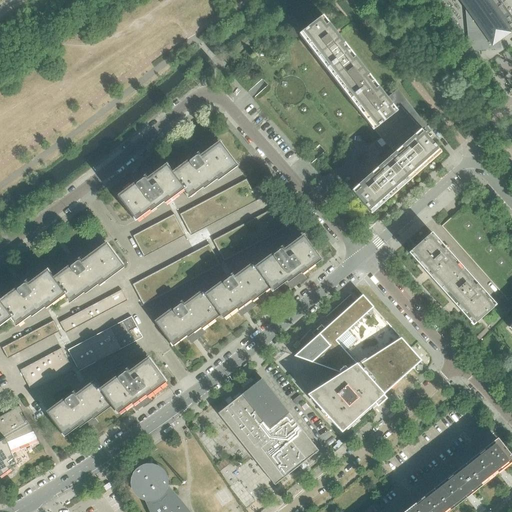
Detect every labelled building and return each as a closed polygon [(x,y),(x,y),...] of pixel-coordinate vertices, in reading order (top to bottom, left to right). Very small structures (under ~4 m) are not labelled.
[(502,25),(509,20),(495,0),(464,0),(467,33),(477,32),(479,51),(501,49),(500,36),(497,36),(496,33),(504,27),(502,25)] [(336,34),(334,32),(322,17),(300,34),(309,46),(311,44),(316,50),(336,34)] [(346,88),(341,83),(339,84),(341,82),(337,77),(335,79),(326,68),(318,57),(320,55),(316,50),(314,52),(314,51),(316,50),(311,44),(309,46),(300,34),(290,21),(281,26),(267,34),(255,43),(242,52),(265,81),(320,145),(355,189),(364,182),(375,171),(395,154),(388,145),(387,146),(386,145),(384,147),(378,139),(381,138),(374,130),(367,120),(369,118),(365,113),(362,114),(364,112),(360,107),(358,109),(351,99),(343,90),(346,88)] [(326,68),(348,51),(336,34),(316,50),(314,51),(314,52),(316,50),(320,55),(318,57),(326,68)] [(341,82),(361,67),(348,51),(326,68),(335,79),(337,77),(341,82)] [(351,99),(373,82),(361,67),(341,82),(339,84),(341,83),(346,88),(343,90),(351,99)] [(364,112),(384,97),(373,82),(351,99),(358,109),(360,107),(364,112)] [(431,132),(398,90),(386,99),(396,112),(374,130),(381,138),(378,139),(384,147),(386,145),(387,146),(388,145),(395,154),(398,151),(410,141),(421,131),(426,136),(431,132)] [(396,112),(386,99),(384,97),(364,112),(362,114),(365,113),(369,118),(367,120),(374,130),(396,112)] [(430,140),(426,136),(421,131),(410,141),(428,162),(440,151),(430,140)] [(428,162),(410,141),(398,151),(417,172),(428,162)] [(236,165),(234,163),(220,143),(201,157),(199,154),(191,160),(199,171),(207,182),(208,184),(221,174),(222,175),(236,165)] [(417,172),(398,151),(395,154),(375,171),(394,192),(417,172)] [(207,182),(199,171),(191,160),(172,174),(182,188),(187,195),(193,190),(194,192),(207,182)] [(182,188),(172,174),(166,166),(148,180),(146,177),(137,183),(145,194),(154,205),(155,206),(168,197),(169,198),(182,188)] [(394,192),(375,171),(364,182),(383,203),(394,192)] [(252,190),(246,179),(241,182),(247,192),(252,190)] [(247,192),(241,182),(236,185),(242,195),(247,192)] [(383,203),(364,182),(355,189),(352,192),(371,213),(383,203)] [(154,205),(145,194),(137,183),(119,197),(134,217),(139,213),(141,215),(154,205)] [(242,195),(236,185),(231,188),(236,198),(242,195)] [(262,198),(257,187),(252,190),(257,200),(262,198)] [(236,198),(231,188),(226,190),(231,201),(236,198)] [(231,201),(226,190),(221,193),(226,203),(231,201)] [(257,200),(252,190),(247,192),(252,203),(257,200)] [(252,203),(247,192),(242,195),(247,206),(252,203)] [(226,203),(221,193),(216,196),(221,206),(226,203)] [(247,206),(242,195),(236,198),(242,209),(247,206)] [(221,206),(216,196),(210,198),(216,209),(221,206)] [(216,209),(210,198),(205,201),(211,211),(216,209)] [(242,209),(236,198),(231,201),(237,211),(242,209)] [(211,211),(205,201),(200,204),(206,214),(211,211)] [(237,211),(231,201),(226,203),(232,214),(237,211)] [(232,214),(226,203),(221,206),(227,217),(232,214)] [(206,214),(200,204),(195,207),(200,217),(206,214)] [(227,217),(221,206),(216,209),(222,219),(227,217)] [(200,217),(195,207),(190,209),(195,219),(200,217)] [(280,218),(274,208),(269,211),(275,221),(280,218)] [(195,219),(190,209),(185,212),(190,222),(195,219)] [(222,219),(216,209),(211,211),(216,222),(222,219)] [(216,222),(211,211),(206,214),(211,225),(216,222)] [(275,221),(269,211),(264,214),(270,224),(275,221)] [(190,222),(185,212),(180,215),(185,225),(190,222)] [(180,225),(174,214),(169,217),(174,228),(180,225)] [(211,225),(206,214),(200,217),(206,228),(211,225)] [(270,224),(264,214),(259,216),(264,227),(270,224)] [(264,227),(259,216),(254,219),(259,229),(264,227)] [(291,226),(285,216),(280,218),(285,229),(291,226)] [(174,228),(169,217),(164,220),(169,230),(174,228)] [(206,228),(200,217),(195,219),(201,230),(206,228)] [(285,229),(280,218),(275,221),(280,232),(285,229)] [(201,230),(195,219),(190,222),(196,233),(201,230)] [(259,229),(254,219),(249,222),(254,232),(259,229)] [(169,230),(164,220),(159,223),(164,233),(169,230)] [(280,232),(275,221),(270,224),(275,235),(280,232)] [(196,233),(190,222),(185,225),(191,236),(196,233)] [(254,232),(249,222),(244,224),(249,235),(254,232)] [(164,233),(159,223),(153,225),(159,236),(164,233)] [(249,235),(244,224),(238,227),(244,237),(249,235)] [(275,235),(270,224),(264,227),(270,237),(275,235)] [(159,236),(153,225),(148,228),(154,239),(159,236)] [(185,235),(180,225),(174,228),(180,238),(185,235)] [(244,237),(238,227),(233,230),(239,240),(244,237)] [(270,237),(264,227),(259,229),(265,240),(270,237)] [(154,239),(148,228),(143,231),(149,241),(154,239)] [(180,238),(174,228),(169,230),(175,241),(180,238)] [(265,240),(259,229),(254,232),(260,243),(265,240)] [(175,241),(169,230),(164,233),(170,244),(175,241)] [(239,240),(233,230),(228,233),(234,243),(239,240)] [(149,241),(143,231),(138,233),(144,244),(149,241)] [(260,243),(254,232),(249,235),(255,245),(260,243)] [(144,244),(138,233),(133,236),(138,247),(144,244)] [(170,244),(164,233),(159,236),(165,246),(170,244)] [(234,243),(228,233),(223,235),(228,246),(234,243)] [(463,270),(447,252),(430,234),(410,252),(426,271),(428,269),(433,274),(431,276),(442,288),(463,270)] [(228,246),(223,235),(218,238),(223,248),(228,246)] [(255,245),(249,235),(244,237),(250,248),(255,245)] [(165,246),(159,236),(154,239),(159,249),(165,246)] [(250,248),(244,237),(239,240),(244,251),(250,248)] [(319,259),(303,237),(284,251),(293,262),(279,272),(285,280),(290,276),(291,277),(293,276),(291,275),(298,270),(299,272),(304,268),(305,269),(319,259)] [(223,248),(218,238),(213,241),(218,251),(223,248)] [(159,249),(154,239),(149,241),(154,252),(159,249)] [(244,251),(239,240),(234,243),(239,254),(244,251)] [(154,252),(149,241),(144,244),(149,254),(154,252)] [(239,254),(234,243),(228,246),(234,256),(239,254)] [(103,280),(123,266),(106,244),(83,262),(80,259),(74,264),(83,276),(77,280),(85,290),(88,287),(89,289),(102,279),(103,280)] [(149,254),(144,244),(138,247),(144,257),(149,254)] [(215,255),(212,249),(209,244),(204,247),(210,257),(215,255)] [(234,256),(228,246),(223,248),(229,259),(234,256)] [(210,257),(204,247),(199,250),(204,260),(210,257)] [(229,259),(223,248),(218,251),(224,262),(229,259)] [(279,272),(293,262),(284,251),(282,248),(256,268),(269,286),(271,288),(276,284),(277,285),(285,280),(279,272)] [(204,260),(199,250),(194,252),(199,263),(204,260)] [(199,263),(194,252),(189,255),(194,266),(199,263)] [(194,266),(189,255),(184,258),(189,268),(194,266)] [(220,265),(215,256),(215,255),(210,257),(215,268),(220,265)] [(215,268),(210,257),(204,260),(210,271),(215,268)] [(189,268),(184,258),(178,260),(184,271),(189,268)] [(184,271),(178,260),(173,263),(179,274),(184,271)] [(210,271),(204,260),(199,263),(205,273),(210,271)] [(179,274),(173,263),(168,266),(174,276),(179,274)] [(205,273),(199,263),(194,266),(200,276),(205,273)] [(85,290),(77,280),(83,276),(74,264),(53,279),(64,293),(68,300),(74,295),(75,297),(85,290)] [(269,286),(256,268),(253,264),(235,278),(243,289),(229,299),(235,307),(240,303),(241,304),(243,304),(242,302),(248,297),(249,299),(254,295),(255,296),(269,286)] [(174,276),(168,266),(163,269),(169,279),(174,276)] [(200,276),(194,266),(189,268),(195,279),(200,276)] [(195,279),(189,268),(184,271),(190,281),(195,279)] [(169,279),(163,269),(158,271),(164,282),(169,279)] [(495,306),(479,288),(463,270),(442,288),(452,300),(455,298),(460,304),(457,306),(474,324),(495,306)] [(64,293),(53,279),(48,271),(29,285),(44,305),(49,302),(50,303),(64,293)] [(164,282),(158,271),(153,274),(158,284),(164,282)] [(190,281),(184,271),(179,274),(184,284),(190,281)] [(158,284),(153,274),(148,277),(153,287),(158,284)] [(184,284),(179,274),(174,276),(179,287),(184,284)] [(229,299),(243,289),(235,278),(232,275),(206,295),(219,313),(221,315),(226,311),(227,313),(235,307),(229,299)] [(179,287),(174,276),(169,279),(174,290),(179,287)] [(153,287),(148,277),(143,279),(148,290),(153,287)] [(148,290),(143,279),(138,282),(143,293),(148,290)] [(174,290),(169,279),(164,282),(169,292),(174,290)] [(44,305),(29,285),(27,282),(0,302),(10,316),(15,322),(21,318),(22,320),(35,310),(36,311),(44,305)] [(143,293),(138,282),(132,285),(138,295),(143,293)] [(169,292),(164,282),(158,284),(164,295),(169,292)] [(164,295),(158,284),(153,287),(159,298),(164,295)] [(504,297),(511,290),(511,286),(510,285),(501,293),(504,297)] [(159,298),(153,287),(148,290),(154,300),(159,298)] [(127,301),(122,290),(117,293),(122,304),(127,301)] [(154,300),(148,290),(143,293),(149,303),(154,300)] [(219,313),(206,295),(203,291),(185,305),(193,316),(179,326),(185,334),(190,330),(191,332),(193,331),(192,329),(198,325),(199,326),(204,322),(206,323),(219,313)] [(122,304),(117,293),(111,296),(117,306),(122,304)] [(149,303),(143,293),(138,295),(144,306),(149,303)] [(384,395),(401,379),(421,361),(401,338),(358,365),(336,341),(368,312),(364,308),(369,303),(362,295),(325,329),(321,325),(312,333),(317,339),(312,343),(311,341),(294,356),(343,374),(320,389),(318,388),(307,395),(341,433),(370,407),(368,405),(373,401),(378,407),(387,399),(384,395)] [(117,306),(111,296),(106,298),(112,309),(117,306)] [(112,309),(106,298),(101,301),(107,312),(112,309)] [(0,323),(10,316),(0,302),(0,301),(0,323)] [(107,312),(101,301),(96,304),(102,314),(107,312)] [(179,326),(193,316),(185,305),(182,302),(156,322),(171,343),(176,338),(177,340),(185,334),(179,326)] [(102,314),(96,304),(91,306),(96,317),(102,314)] [(96,317),(91,306),(86,309),(91,320),(96,317)] [(91,320),(86,309),(81,312),(86,323),(91,320)] [(86,323),(81,312),(75,315),(81,325),(86,323)] [(81,325),(75,315),(70,317),(76,328),(81,325)] [(76,328),(70,317),(65,320),(71,331),(76,328)] [(137,327),(131,317),(123,321),(128,332),(137,327)] [(71,331),(65,320),(60,323),(66,333),(71,331)] [(59,332),(54,321),(49,324),(54,334),(59,332)] [(128,332),(123,321),(118,324),(124,334),(128,332)] [(54,334),(49,324),(44,326),(49,337),(54,334)] [(124,334),(118,324),(113,327),(119,337),(124,334)] [(49,337),(44,326),(38,329),(44,340),(49,337)] [(119,337),(113,327),(108,329),(114,340),(119,337)] [(137,327),(128,332),(124,334),(129,345),(143,338),(137,327)] [(44,340),(38,329),(33,332),(39,342),(44,340)] [(114,340),(108,329),(103,332),(109,342),(114,340)] [(39,342),(33,332),(28,334),(34,345),(39,342)] [(109,342),(103,332),(98,334),(104,345),(109,342)] [(34,345),(28,334),(23,337),(29,348),(34,345)] [(104,345),(98,334),(93,337),(99,348),(104,345)] [(129,345),(124,334),(119,337),(124,348),(129,345)] [(29,348),(23,337),(18,340),(24,350),(29,348)] [(99,348),(93,337),(88,340),(94,350),(99,348)] [(124,348),(119,337),(114,340),(119,350),(124,348)] [(24,350),(18,340),(13,342),(18,353),(24,350)] [(94,350),(88,340),(83,342),(89,353),(94,350)] [(119,350),(114,340),(109,342),(114,353),(119,350)] [(18,353),(13,342),(7,345),(13,356),(18,353)] [(89,353),(83,342),(78,345),(84,355),(89,353)] [(114,353),(109,342),(104,345),(109,355),(114,353)] [(13,356),(7,345),(2,348),(8,359),(13,356)] [(84,355),(78,345),(73,347),(79,358),(84,355)] [(109,355),(104,345),(99,348),(104,358),(109,355)] [(79,358),(73,347),(68,350),(73,361),(79,358)] [(104,358),(99,348),(94,350),(99,361),(104,358)] [(67,359),(62,349),(56,351),(62,362),(67,359)] [(99,361),(94,350),(89,353),(94,363),(99,361)] [(62,362),(56,351),(51,354),(57,364),(62,362)] [(94,363),(89,353),(84,355),(89,366),(94,363)] [(57,364),(51,354),(46,357),(52,367),(57,364)] [(89,366),(84,355),(79,358),(85,368),(89,366)] [(52,367),(46,357),(41,359),(46,370),(52,367)] [(85,368),(79,358),(73,361),(79,371),(85,368)] [(46,370),(41,359),(36,362),(41,373),(46,370)] [(73,369),(67,359),(62,362),(67,372),(73,369)] [(165,381),(148,359),(130,373),(145,393),(150,389),(151,391),(165,381)] [(41,373),(36,362),(31,365),(36,375),(41,373)] [(67,372),(62,362),(57,364),(62,375),(67,372)] [(62,375),(57,364),(52,367),(57,378),(62,375)] [(36,375),(31,365),(25,368),(31,378),(36,375)] [(57,378),(52,367),(46,370),(52,380),(57,378)] [(31,378),(25,368),(20,370),(26,381),(31,378)] [(52,380),(46,370),(41,373),(47,383),(52,380)] [(145,393),(130,373),(128,370),(120,375),(129,388),(124,391),(131,401),(136,398),(137,399),(145,393)] [(47,383),(41,373),(36,375),(42,386),(47,383)] [(42,386),(36,375),(31,378),(36,389),(42,386)] [(131,401),(124,391),(129,388),(120,375),(101,390),(111,404),(116,410),(121,406),(123,407),(131,401)] [(36,389),(31,378),(26,381),(31,391),(36,389)] [(262,379),(218,413),(275,485),(319,451),(262,379)] [(111,404),(101,390),(95,382),(77,396),(74,393),(67,398),(76,411),(71,415),(78,424),(82,420),(83,422),(96,412),(97,414),(111,404)] [(299,395),(292,400),(296,405),(303,400),(299,395)] [(78,424),(71,415),(76,411),(67,398),(48,413),(63,433),(68,429),(69,430),(78,424)] [(17,465),(7,443),(34,431),(19,406),(18,407),(0,416),(0,477),(13,468),(16,466),(17,465)] [(511,459),(511,458),(497,439),(481,452),(497,471),(511,459)] [(497,471),(481,452),(465,464),(481,484),(497,471)] [(481,484),(465,464),(449,477),(465,496),(481,484)] [(133,477),(132,481),(132,484),(133,488),(135,491),(137,494),(139,497),(143,498),(146,499),(151,510),(155,508),(157,511),(181,511),(179,509),(181,507),(175,500),(173,501),(170,498),(174,496),(172,494),(166,487),(166,486),(166,483),(166,480),(166,479),(165,476),(163,473),(161,470),(158,468),(154,466),(151,466),(149,466),(147,466),(146,466),(144,467),(143,467),(140,468),(138,470),(137,471),(135,474),(134,475),(133,477)] [(465,496),(449,477),(434,489),(449,509),(465,496)] [(106,491),(112,487),(109,483),(103,487),(106,491)] [(445,511),(449,509),(434,489),(418,502),(425,511),(445,511)] [(425,511),(418,502),(404,511),(425,511)]
